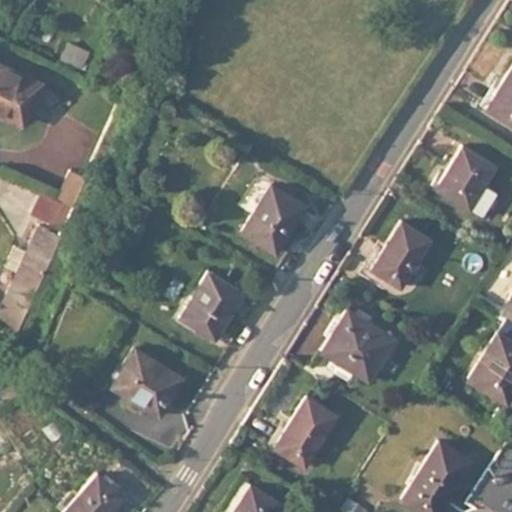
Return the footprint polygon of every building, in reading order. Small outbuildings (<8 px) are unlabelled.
[(500,121),(511,101),(511,58),(502,52),(471,104),(500,121)] [(0,114),(24,125),(42,85),(0,66),(0,114)] [(463,210),(474,192),(490,168),(457,147),(430,189),(463,210)] [(64,204),(73,210),(74,210),(86,185),(74,178),(60,203),(64,204)] [(272,248),(302,201),(271,181),(255,207),(253,205),(239,227),(272,248)] [(488,201),(474,192),(463,210),(477,218),(488,201)] [(0,313),(0,333),(12,343),(73,210),(64,204),(62,208),(38,197),(31,215),(53,226),(50,234),(38,229),(26,255),(17,275),(0,313)] [(395,288),(425,240),(399,223),(368,270),(395,288)] [(5,270),(17,275),(26,255),(14,249),(5,270)] [(179,314),(213,335),(242,290),(207,267),(179,314)] [(504,317),(511,321),(511,288),(505,300),(507,301),(499,313),(504,317)] [(363,381),(390,339),(343,310),(316,352),(363,381)] [(511,321),(504,317),(495,331),(494,330),(465,376),(503,401),(511,387),(511,321)] [(132,343),(108,381),(154,412),(179,374),(132,343)] [(300,465),(330,415),(304,397),(271,448),(300,465)] [(422,511),(432,511),(468,457),(436,437),(398,497),(422,511)] [(63,508),(66,511),(107,511),(123,494),(97,471),(63,508)] [(266,511),(274,500),(245,482),(227,511),(266,511)] [(333,493),(325,505),(334,511),(341,499),(333,493)] [(325,505),(311,496),(302,511),(303,511),(335,511),(334,511),(325,505)]
